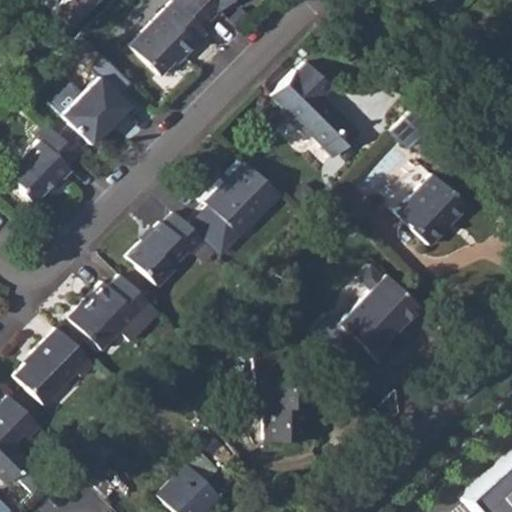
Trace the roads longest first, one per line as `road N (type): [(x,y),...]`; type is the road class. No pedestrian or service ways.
road 1 (residential): [(319,0),(47,274),(24,283),(0,272)]
road 2 (residential): [(334,0),(511,165)]
road 3 (tertiary): [(346,511),(511,334)]
